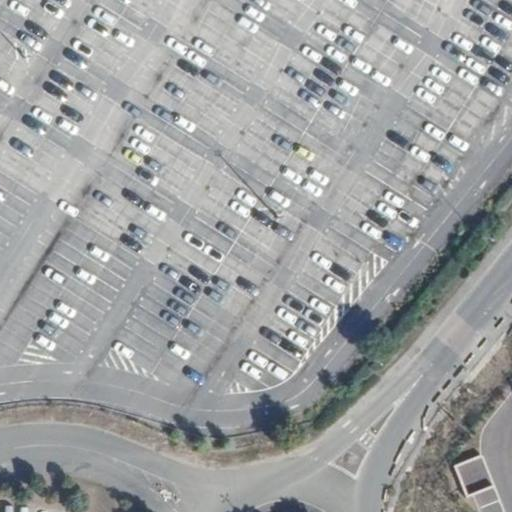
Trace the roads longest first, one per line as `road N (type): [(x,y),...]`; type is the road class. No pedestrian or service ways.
road 1 (unclassified): [(425,374),(313,461),(274,478)]
road 2 (unclassified): [(363,511),(378,449),(425,374)]
road 3 (unclassified): [(511,270),(425,374)]
